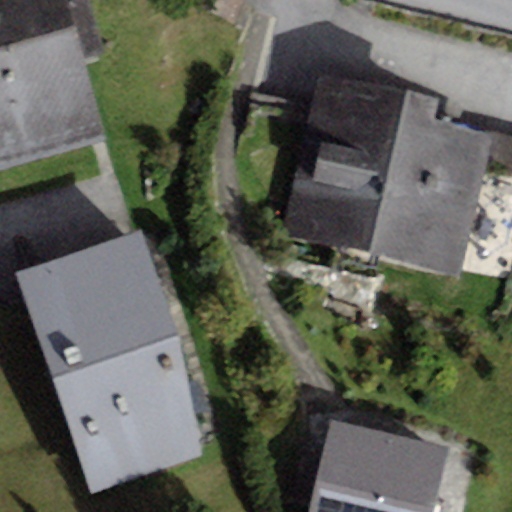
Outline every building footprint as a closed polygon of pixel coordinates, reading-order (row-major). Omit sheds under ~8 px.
[(0,0),(0,171),(104,141),(63,0),(0,0)] [(253,0),(203,0),(197,16),(240,33),(253,0)] [(440,104),(319,77),(284,235),(461,274),(492,134),(436,122),(440,104)] [(141,230),(14,274),(91,495),(209,452),(141,230)] [(433,511),(449,448),(330,421),(307,511),(433,511)]
